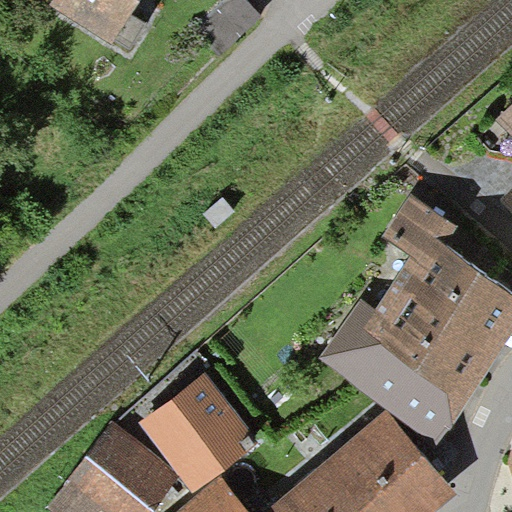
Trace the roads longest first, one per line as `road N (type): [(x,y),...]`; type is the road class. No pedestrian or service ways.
road 1 (unclassified): [(0,284),(306,3)]
road 2 (residential): [(511,392),(460,511)]
